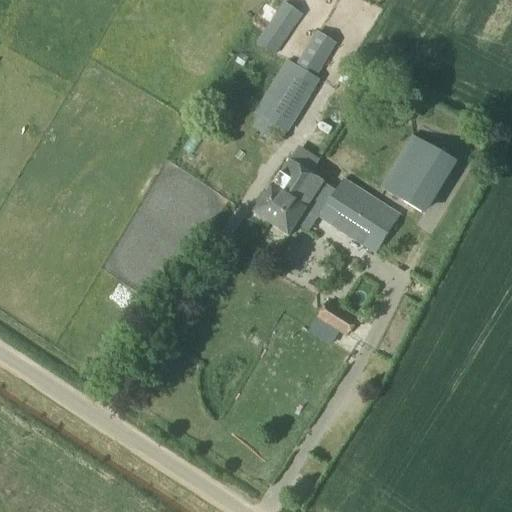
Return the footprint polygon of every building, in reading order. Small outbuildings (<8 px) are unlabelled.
[(274,57),(302,17),(295,12),(286,6),(284,4),(256,44),(274,57)] [(339,47),(331,56),(332,57),(322,69),(340,85),(358,64),(339,47)] [(287,135),(319,82),(286,62),(253,115),(287,135)] [(426,217),(457,164),(394,127),(362,180),(426,217)] [(338,163),(360,162),(359,151),(338,152),(338,163)] [(318,221),(318,220),(375,256),(401,216),(343,181),(336,192),(324,185),(325,184),(291,161),(256,215),(289,237),(305,213),(318,221)] [(346,339),(356,322),(327,304),(317,321),(346,339)]
